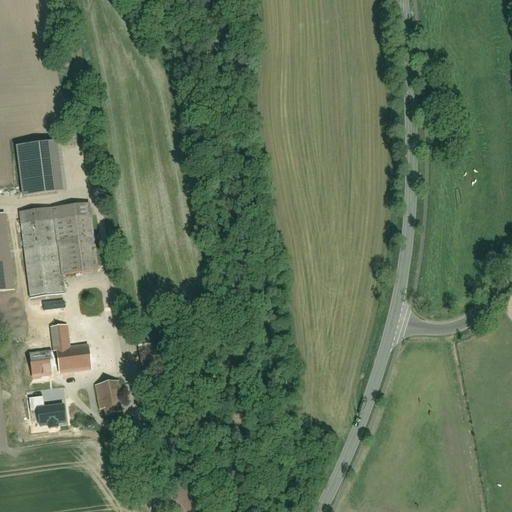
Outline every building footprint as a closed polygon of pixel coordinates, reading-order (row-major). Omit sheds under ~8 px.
[(18,150),(23,197),(63,192),(58,146),(18,150)] [(91,206),(52,211),(61,278),(99,273),(91,206)] [(91,348),(69,351),(67,335),(69,335),(66,299),(63,299),(61,278),(52,211),(19,215),(32,313),(34,338),(52,336),(54,352),(31,355),(34,382),(94,376),(91,348)] [(153,344),(138,347),(144,381),(159,379),(153,344)] [(97,387),(102,418),(123,415),(118,384),(97,387)] [(17,388),(17,399),(33,400),(33,389),(17,388)]
